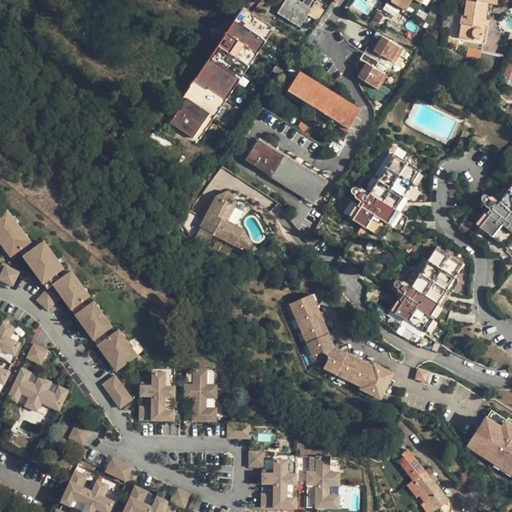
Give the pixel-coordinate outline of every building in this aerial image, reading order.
[(284,0),(276,12),(299,27),(316,0),(314,0),(284,0)] [(389,0),(403,10),(410,0),(389,0)] [(461,16),(458,36),(478,39),(480,38),(481,37),(482,36),(483,31),(478,27),(479,20),(485,20),(487,4),(496,5),(496,0),(466,0),(464,16),(461,16)] [(245,8),(167,120),(193,138),(271,26),(245,8)] [(276,29),(271,26),(193,138),(197,141),(276,29)] [(364,72),(360,79),(376,89),(382,81),(378,79),(382,72),(374,66),(377,61),(380,56),(393,63),(401,48),(381,36),(376,43),(380,46),(376,52),(372,50),(367,47),(359,59),(364,63),(360,70),(364,72)] [(372,50),(376,52),(380,46),(376,43),(372,50)] [(477,60),(476,66),(498,72),(502,57),(467,48),(464,57),(477,60)] [(380,56),(377,61),(389,69),(393,63),(380,56)] [(382,81),(389,69),(377,61),(374,66),(382,72),(378,79),(382,81)] [(511,63),(507,63),(501,77),(511,80),(511,63)] [(356,76),(360,79),(364,72),(360,70),(356,76)] [(298,71),(295,75),(357,115),(360,111),(298,71)] [(295,75),(284,92),(346,132),(357,115),(295,75)] [(471,81),(467,85),(474,91),(478,86),(471,81)] [(110,106),(101,117),(109,123),(118,112),(110,106)] [(258,138),(247,157),(306,194),(303,198),(312,204),(326,182),(258,138)] [(364,201),(353,219),(379,236),(396,209),(400,201),(420,169),(394,154),(367,195),(357,189),(357,188),(356,187),(354,187),(353,187),(351,188),(351,191),(352,192),(354,193),(364,201)] [(493,209),(479,226),(504,246),(511,235),(511,184),(496,205),(487,197),(486,196),(485,195),(482,195),(481,196),(481,198),(482,200),(483,201),(484,201),(493,209)] [(220,198),(200,227),(225,245),(235,230),(228,225),(223,222),(233,207),(220,198)] [(400,201),(396,209),(408,217),(411,207),(400,201)] [(238,210),(233,207),(223,222),(228,225),(238,210)] [(7,217),(0,222),(0,247),(1,250),(5,247),(15,259),(26,251),(17,238),(21,235),(7,217)] [(235,230),(225,245),(233,250),(242,235),(235,230)] [(21,235),(17,238),(26,251),(30,249),(21,235)] [(209,252),(214,256),(221,246),(216,242),(209,252)] [(48,257),(52,255),(45,246),(42,248),(48,257)] [(5,247),(1,250),(11,262),(15,259),(5,247)] [(407,293),(395,312),(421,329),(438,302),(443,294),(462,264),(436,247),(410,289),(400,283),(399,282),(398,281),(396,281),(394,282),(394,284),(394,285),(395,287),(397,287),(407,293)] [(42,248),(29,257),(35,267),(31,269),(37,277),(40,274),(47,284),(60,275),(53,265),(57,262),(52,255),(48,257),(42,248)] [(35,267),(29,257),(25,260),(31,269),(35,267)] [(57,262),(53,265),(60,275),(64,272),(57,262)] [(7,271),(1,285),(16,291),(21,277),(7,271)] [(40,274),(37,277),(44,287),(47,284),(40,274)] [(73,274),(55,287),(65,302),(70,298),(78,310),(87,303),(79,291),(83,288),(73,274)] [(91,300),(83,288),(79,291),(87,303),(91,300)] [(443,294),(438,302),(450,311),(454,301),(443,294)] [(52,295),(42,306),(54,317),(64,305),(52,295)] [(360,390),(380,400),(393,374),(373,364),(372,366),(347,354),(347,355),(333,348),(327,335),(328,335),(310,296),(289,305),(306,344),(311,358),(323,369),(336,376),(336,375),(361,388),(360,390)] [(78,310),(70,298),(65,302),(74,313),(78,310)] [(96,307),(93,310),(101,322),(105,319),(96,307)] [(92,328),(88,331),(98,345),(116,333),(105,319),(101,322),(93,310),(83,316),(92,328)] [(83,316),(79,319),(88,331),(92,328),(83,316)] [(0,354),(0,364),(5,368),(6,368),(9,360),(22,366),(28,354),(15,349),(20,337),(11,332),(5,343),(0,354)] [(131,346),(124,336),(119,340),(127,350),(131,346)] [(114,358),(110,362),(121,376),(142,360),(131,346),(127,350),(119,340),(107,348),(114,358)] [(107,348),(102,351),(110,362),(114,358),(107,348)] [(41,359),(34,372),(48,379),(55,366),(41,359)] [(0,390),(12,396),(18,384),(1,376),(5,368),(0,364),(0,390)] [(427,373),(418,370),(416,379),(424,381),(427,373)] [(192,397),(192,406),(201,406),(215,406),(224,406),(224,397),(214,397),(214,378),(201,378),(201,397),(192,397)] [(31,380),(17,409),(26,413),(30,405),(39,409),(37,413),(48,418),(49,414),(66,422),(69,421),(78,401),(68,397),(65,405),(56,401),(45,395),(37,392),(40,384),(31,380)] [(123,380),(109,389),(111,391),(124,382),(123,380)] [(124,382),(111,391),(126,413),(139,404),(124,382)] [(150,396),(150,406),(162,407),(175,407),(184,407),(184,395),(174,395),(174,382),(162,382),(162,396),(150,396)] [(49,388),(45,395),(56,401),(60,393),(49,388)] [(201,406),(202,429),(224,429),(224,419),(215,419),(215,406),(201,406)] [(150,420),(150,430),(184,430),(184,420),(175,420),(175,407),(162,407),(162,420),(150,420)] [(45,423),(48,418),(37,413),(34,418),(45,423)] [(477,432),(480,434),(489,421),(486,418),(477,432)] [(511,427),(505,423),(501,428),(489,421),(480,434),(477,432),(469,446),(511,472),(511,427)] [(236,427),(236,444),(258,444),(258,427),(236,427)] [(81,433),(75,447),(90,453),(96,439),(81,433)] [(398,460),(428,499),(424,502),(421,504),(427,511),(437,511),(439,507),(448,500),(435,485),(432,480),(435,478),(436,477),(435,476),(429,469),(428,468),(424,471),(406,448),(400,453),(402,456),(398,460)] [(256,455),(256,472),(271,472),(271,455),(256,455)] [(314,477),(313,486),(323,486),(336,485),(346,486),(346,477),(336,477),(336,458),(323,458),(323,477),(314,477)] [(272,476),(271,487),(284,487),(297,486),(306,486),(306,476),(297,476),(297,462),(284,462),(284,476),(272,476)] [(122,469),(116,483),(137,493),(143,478),(122,469)] [(428,499),(405,470),(403,472),(410,481),(407,484),(416,496),(418,494),(424,502),(428,499)] [(84,481),(70,511),(81,511),(83,508),(91,511),(96,511),(101,502),(89,496),(94,485),(84,481)] [(323,486),(323,510),(346,509),(346,499),(337,499),(336,485),(323,486)] [(272,500),(272,511),(306,510),(305,500),(297,500),(297,486),(284,487),(284,500),(272,500)] [(96,511),(121,511),(111,507),(116,495),(106,491),(101,502),(96,511)] [(145,497),(137,511),(150,511),(149,511),(154,501),(145,497)] [(188,498),(182,511),(198,511),(202,505),(188,498)] [(511,511),(511,503),(510,501),(499,510),(501,511),(511,511)]
